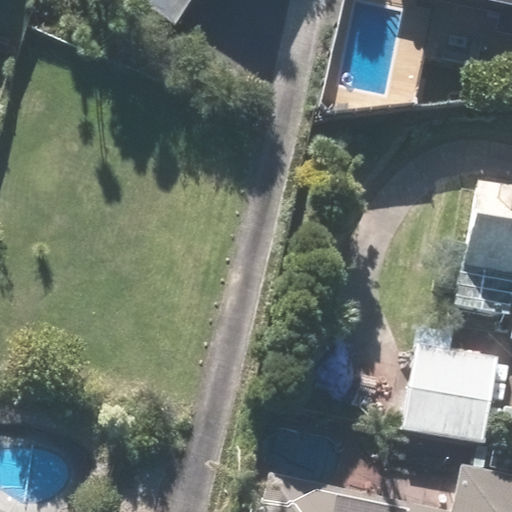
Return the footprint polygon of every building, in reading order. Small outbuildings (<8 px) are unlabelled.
[(196,0),(123,0),(177,33),(196,0)] [(511,0),(399,0),(511,26),(511,0)] [(511,204),(465,200),(454,318),(500,322),(504,285),(511,285),(511,204)] [(477,452),(489,361),(407,350),(396,441),(477,452)] [(511,511),(511,485),(393,459),(382,507),(305,490),(300,511),(511,511)]
